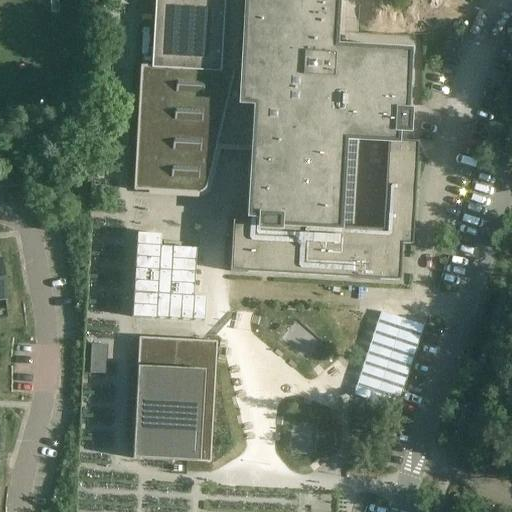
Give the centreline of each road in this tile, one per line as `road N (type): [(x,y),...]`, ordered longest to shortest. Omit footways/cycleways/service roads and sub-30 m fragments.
road 1 (residential): [(18,511),(27,444),(43,404),(48,327),(30,232),(17,218),(0,216)]
road 2 (unclassified): [(414,459),(508,191)]
